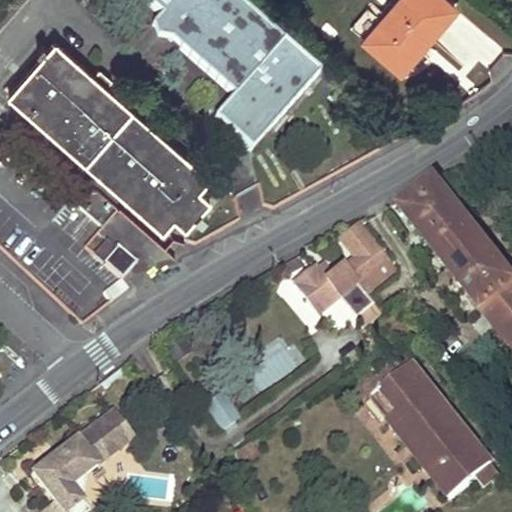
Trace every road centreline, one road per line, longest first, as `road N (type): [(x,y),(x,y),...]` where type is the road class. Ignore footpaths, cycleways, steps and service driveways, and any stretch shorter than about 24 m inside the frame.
road 1 (secondary): [(511,97),(452,143),(185,294),(0,428)]
road 2 (track): [(126,333),(210,450),(321,372),(332,348)]
